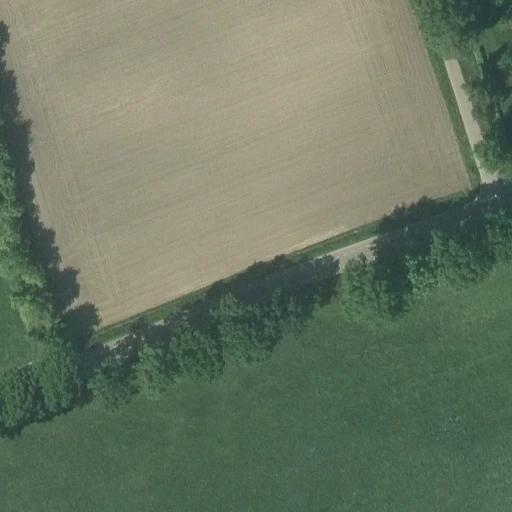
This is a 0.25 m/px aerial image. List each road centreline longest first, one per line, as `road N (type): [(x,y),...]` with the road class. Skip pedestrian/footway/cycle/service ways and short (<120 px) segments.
road 1 (tertiary): [(0,406),(501,203)]
road 2 (unclassified): [(501,203),(444,0)]
